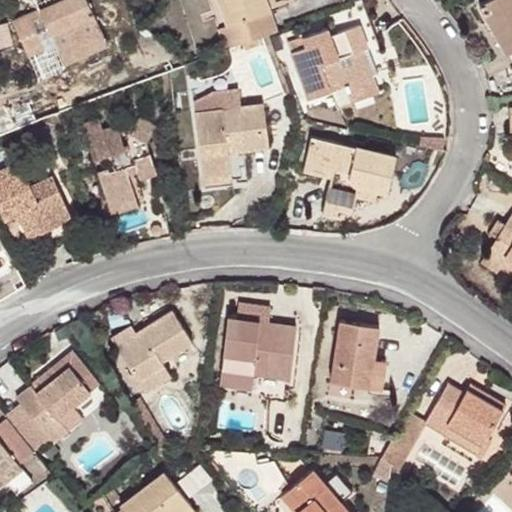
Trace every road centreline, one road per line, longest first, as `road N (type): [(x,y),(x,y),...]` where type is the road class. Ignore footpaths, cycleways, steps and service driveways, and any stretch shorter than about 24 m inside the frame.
road 1 (residential): [(0,331),(86,278),(209,249),(351,260),(389,271)]
road 2 (residential): [(412,0),(460,76),(464,117),(459,173),(389,271)]
road 3 (residential): [(389,271),(413,278),(511,344)]
